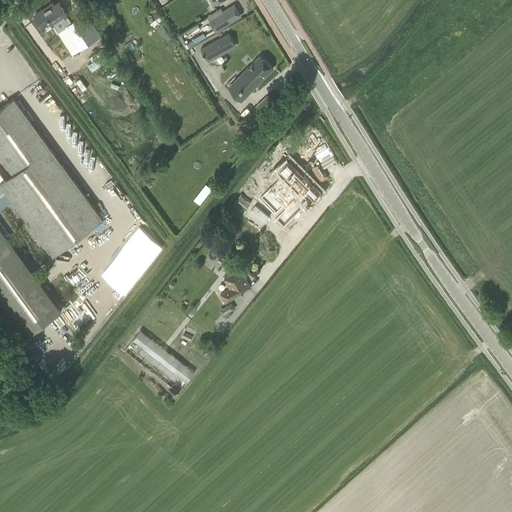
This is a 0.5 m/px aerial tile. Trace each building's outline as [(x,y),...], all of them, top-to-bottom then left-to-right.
[(65,27),(57,33),(71,55),(96,39),(81,16),(71,23),(66,16),(66,15),(58,3),(44,12),(52,25),(61,19),(65,27)] [(232,7),(207,21),(214,32),(238,19),(232,7)] [(235,46),(229,35),(202,52),(208,63),(235,46)] [(87,64),(91,70),(107,60),(103,53),(87,64)] [(256,80),(258,78),(261,80),(273,68),(260,55),(234,81),(232,79),(227,84),(241,99),(258,82),(256,80)] [(103,219),(14,98),(0,107),(0,156),(12,173),(0,181),(0,185),(52,257),(103,219)] [(287,158),(275,171),(307,202),(320,189),(302,172),(302,173),(287,158)] [(61,312),(0,228),(0,303),(25,338),(61,312)] [(219,295),(225,304),(250,288),(239,270),(226,278),(232,287),(219,295)] [(65,320),(82,306),(78,301),(61,315),(65,320)] [(231,303),(220,310),(223,316),(234,309),(231,303)] [(179,393),(194,372),(140,330),(124,351),(179,393)] [(184,333),(182,338),(189,341),(192,337),(184,333)]
